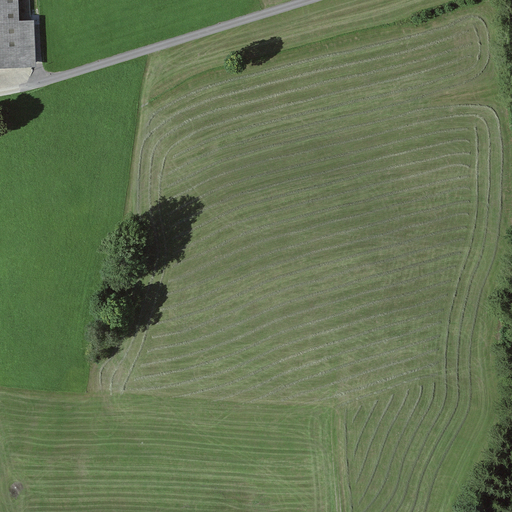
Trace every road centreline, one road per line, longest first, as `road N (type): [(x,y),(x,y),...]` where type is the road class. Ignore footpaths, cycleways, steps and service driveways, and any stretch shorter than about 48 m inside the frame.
road 1 (unclassified): [(302,0),(0,90)]
road 2 (track): [(339,511),(335,389)]
